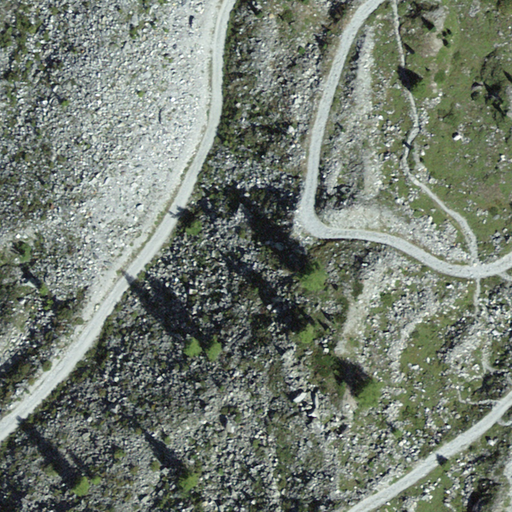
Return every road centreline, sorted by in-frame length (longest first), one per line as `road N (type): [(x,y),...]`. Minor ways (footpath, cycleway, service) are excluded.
road 1 (track): [(0,437),(51,393),(210,158),(224,104),(233,0)]
road 2 (track): [(379,0),(343,60),(313,141),(311,229),(400,245),(466,277),(482,272)]
road 3 (track): [(501,409),(470,442),(369,511)]
